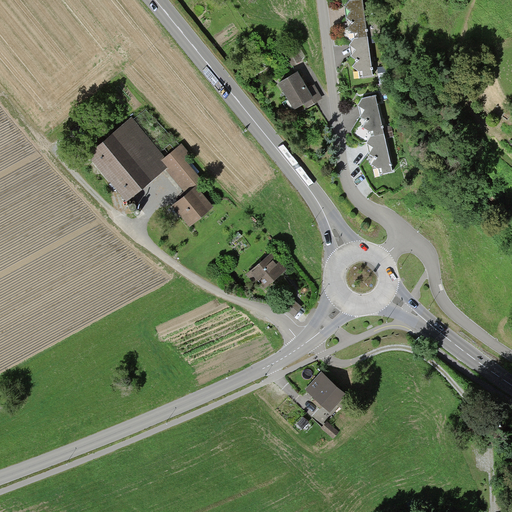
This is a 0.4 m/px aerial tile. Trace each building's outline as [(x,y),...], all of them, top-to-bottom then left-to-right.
[(354,74),(370,72),(360,0),(352,0),(344,1),(346,14),(351,52),(354,74)] [(293,108),(319,94),(314,85),(306,89),(302,83),(296,72),(278,82),(293,108)] [(374,173),(390,170),(374,95),(358,99),(361,113),(369,151),(374,173)] [(86,152),(125,201),(166,168),(170,165),(163,157),(131,117),(86,152)] [(195,185),(202,180),(186,159),(192,155),(182,142),(163,157),(170,165),(166,168),(186,193),(195,185)] [(188,226),(213,206),(195,185),(186,193),(183,195),(171,204),(188,226)] [(282,271),(285,267),(271,252),(248,273),(262,288),(282,271)] [(341,392),(319,374),(306,389),(323,401),(329,407),(341,392)]
